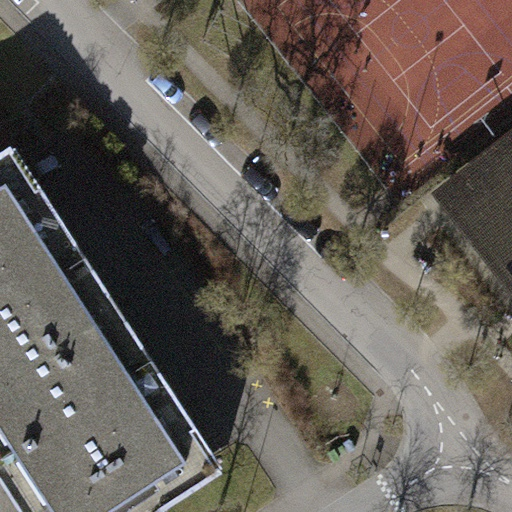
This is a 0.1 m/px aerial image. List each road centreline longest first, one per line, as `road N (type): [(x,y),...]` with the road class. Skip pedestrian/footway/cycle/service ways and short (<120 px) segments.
road 1 (residential): [(475,441),(46,0)]
road 2 (residential): [(364,511),(475,441)]
